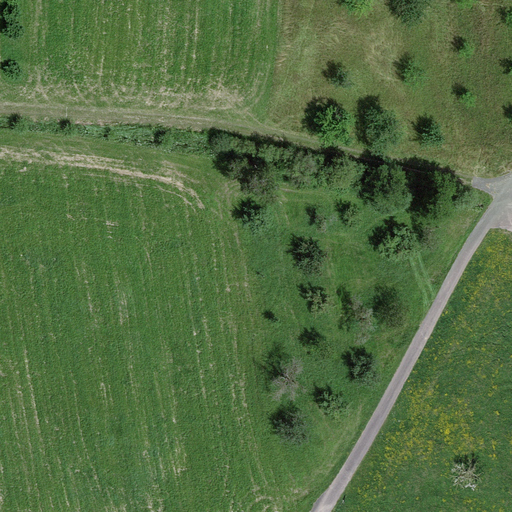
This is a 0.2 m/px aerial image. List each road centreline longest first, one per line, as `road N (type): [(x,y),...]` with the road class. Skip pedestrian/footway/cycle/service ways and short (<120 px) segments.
road 1 (track): [(511,207),(505,192),(312,141),(217,123),(0,107)]
road 2 (unclassified): [(321,511),(511,184)]
